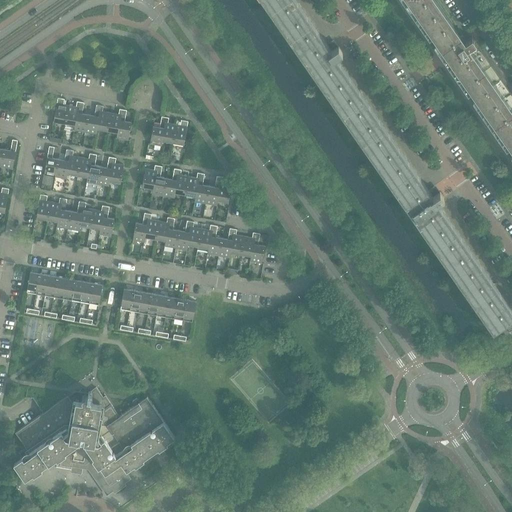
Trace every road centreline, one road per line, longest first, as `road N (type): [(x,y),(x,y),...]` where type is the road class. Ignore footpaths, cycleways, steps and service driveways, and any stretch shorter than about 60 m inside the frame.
road 1 (secondary): [(428,379),(164,0)]
road 2 (secondary): [(137,3),(164,26),(331,269)]
road 3 (residential): [(331,269),(301,290),(276,292),(12,246)]
road 4 (residential): [(511,253),(334,0)]
road 5 (residential): [(275,511),(416,414)]
road 6 (residential): [(12,246),(42,82)]
road 7 (secondary): [(331,269),(416,387)]
road 8 (secondary): [(0,66),(82,7),(108,0)]
